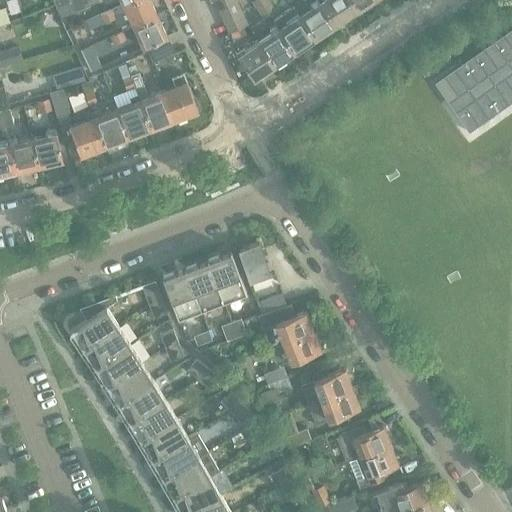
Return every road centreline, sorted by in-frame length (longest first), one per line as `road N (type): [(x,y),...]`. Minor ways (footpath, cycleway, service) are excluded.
road 1 (residential): [(493,511),(282,191)]
road 2 (residential): [(0,298),(282,191)]
road 3 (residential): [(244,129),(76,196),(0,214)]
road 4 (residential): [(446,0),(244,129)]
road 5 (residential): [(68,511),(0,343)]
road 6 (residential): [(182,0),(244,129)]
